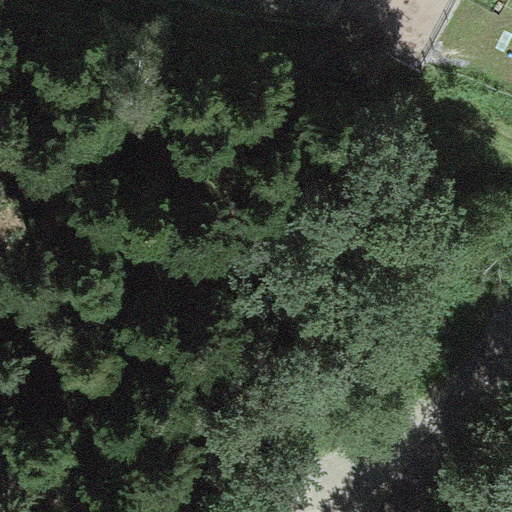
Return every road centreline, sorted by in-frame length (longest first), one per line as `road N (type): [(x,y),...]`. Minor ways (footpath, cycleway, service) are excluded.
road 1 (track): [(511,363),(243,511)]
road 2 (unclassified): [(477,379),(409,511)]
